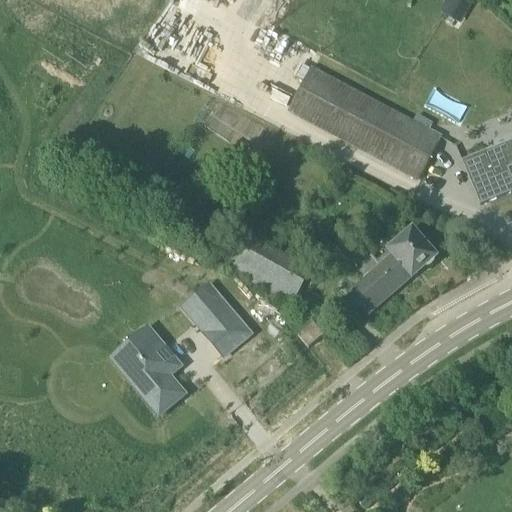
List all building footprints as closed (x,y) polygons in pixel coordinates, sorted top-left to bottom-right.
[(446,0),(439,14),(460,25),(473,0),(446,0)] [(273,105),(288,112),(419,182),(441,140),(311,70),(309,73),(302,69),(297,78),(304,82),(294,101),(279,94),(273,105)] [(511,171),(492,179),(481,155),(462,163),(480,207),(511,194),(511,171)] [(241,177),(229,198),(258,214),(270,193),(241,177)] [(366,280),(348,296),(367,318),(412,280),(412,281),(425,270),(431,268),(434,262),(437,260),(411,231),(388,251),(393,257),(381,267),(371,255),(357,267),(366,280)] [(231,274),(233,270),(293,305),(313,273),(248,235),(246,238),(238,232),(218,266),(231,274)] [(202,305),(190,316),(201,328),(206,323),(217,335),(236,320),(225,307),(213,317),(202,305)] [(324,337),(313,325),(298,338),(309,350),(324,337)] [(156,341),(140,357),(154,372),(143,382),(154,394),(151,397),(173,421),(196,399),(175,376),(182,369),(156,341)]
